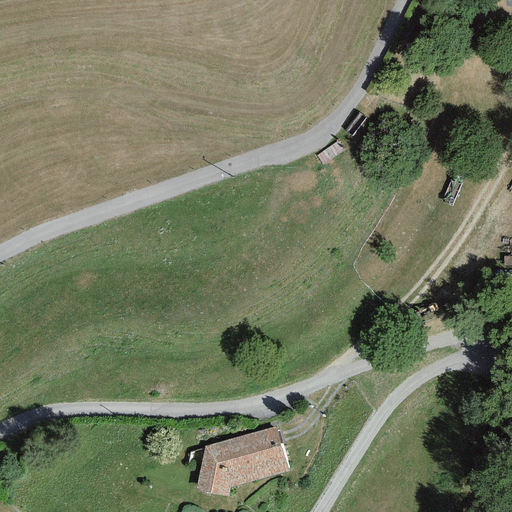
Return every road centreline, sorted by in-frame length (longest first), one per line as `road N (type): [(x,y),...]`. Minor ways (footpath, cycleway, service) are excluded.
road 1 (track): [(322,380),(433,270),(511,147)]
road 2 (residential): [(319,511),(390,402),(481,344)]
